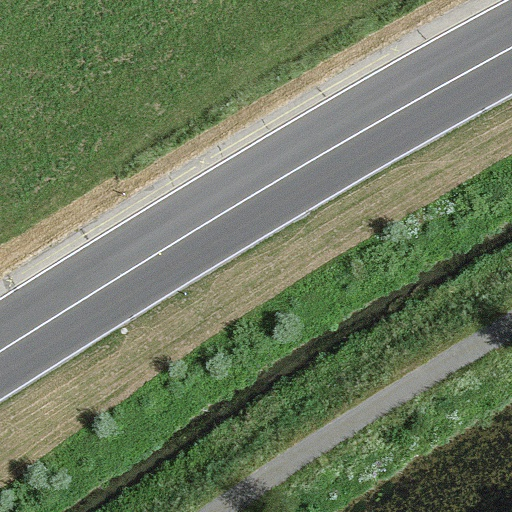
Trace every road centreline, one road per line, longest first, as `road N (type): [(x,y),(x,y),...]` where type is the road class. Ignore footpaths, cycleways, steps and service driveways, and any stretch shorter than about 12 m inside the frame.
road 1 (primary): [(0,355),(511,53)]
road 2 (track): [(511,318),(258,511)]
